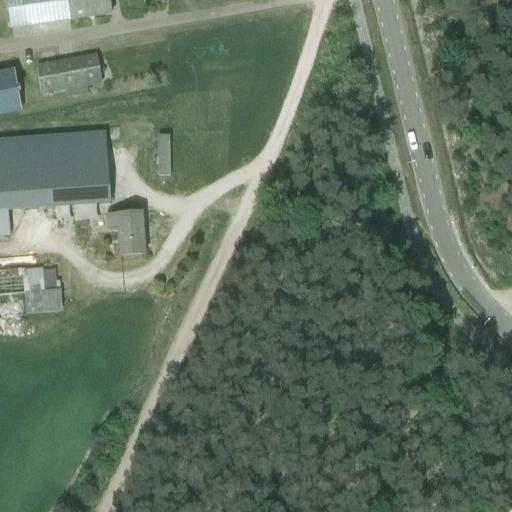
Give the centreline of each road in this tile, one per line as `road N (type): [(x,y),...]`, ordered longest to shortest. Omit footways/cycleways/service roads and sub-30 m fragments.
road 1 (track): [(319,0),(217,263),(101,511)]
road 2 (tertiary): [(511,336),(435,231),(381,0)]
road 3 (unclassified): [(0,50),(308,0)]
